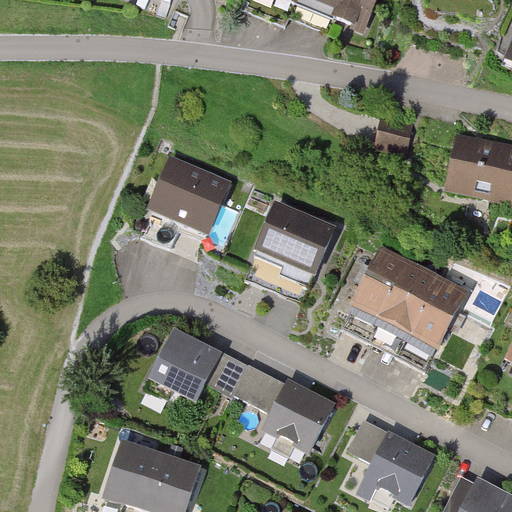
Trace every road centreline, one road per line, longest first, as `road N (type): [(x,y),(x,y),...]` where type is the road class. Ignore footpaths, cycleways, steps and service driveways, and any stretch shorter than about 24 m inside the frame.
road 1 (residential): [(511,473),(215,321),(160,305),(109,325),(76,376),(42,511)]
road 2 (residential): [(0,50),(201,59),(511,116)]
